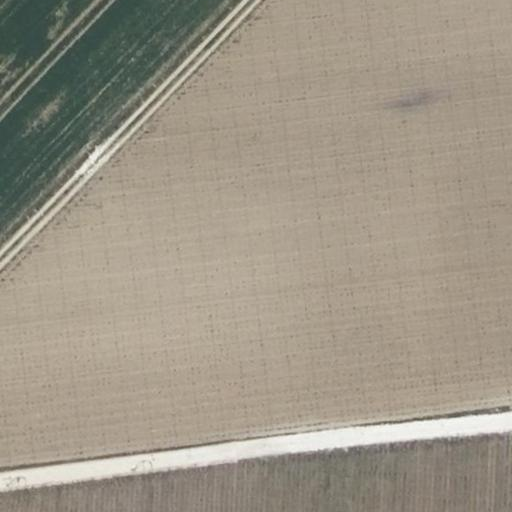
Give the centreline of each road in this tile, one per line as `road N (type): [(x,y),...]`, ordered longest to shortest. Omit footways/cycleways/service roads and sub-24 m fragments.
road 1 (track): [(511,414),(0,478)]
road 2 (track): [(230,0),(0,243)]
